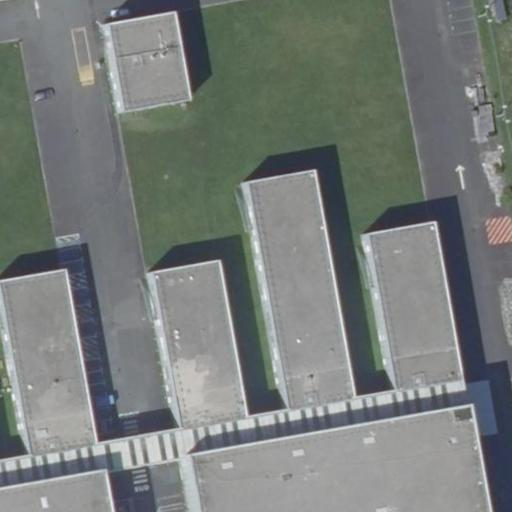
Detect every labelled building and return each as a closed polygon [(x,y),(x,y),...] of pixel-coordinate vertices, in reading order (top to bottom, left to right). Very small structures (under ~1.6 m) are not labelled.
[(104,39),(121,127),(188,114),(171,26),(104,39)] [(275,412),(342,401),(305,184),(239,198),(275,412)] [(384,393),(451,381),(424,224),(358,235),(384,393)] [(168,431),(235,419),(208,262),(141,273),(165,414),(168,431)] [(85,445),(82,428),(59,287),(0,297),(0,335),(22,456),(85,445)] [(171,450),(454,401),(451,381),(384,393),(342,401),(275,412),(235,419),(168,431),(165,414),(82,428),(85,445),(22,456),(0,459),(0,480),(89,465),(171,450)] [(171,450),(181,511),(472,511),(454,401),(171,450)] [(0,511),(96,511),(89,465),(0,480),(0,511)]
